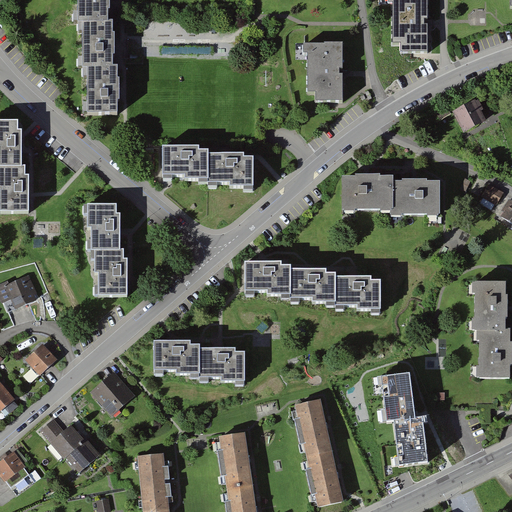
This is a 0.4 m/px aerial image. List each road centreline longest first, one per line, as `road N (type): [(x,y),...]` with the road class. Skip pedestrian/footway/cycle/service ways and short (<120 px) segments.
road 1 (residential): [(210,253),(0,69)]
road 2 (residential): [(375,123),(210,253)]
road 3 (residential): [(210,253),(79,373)]
road 4 (residential): [(511,193),(375,123)]
road 5 (residential): [(511,55),(375,123)]
road 6 (tertiary): [(511,452),(390,511)]
